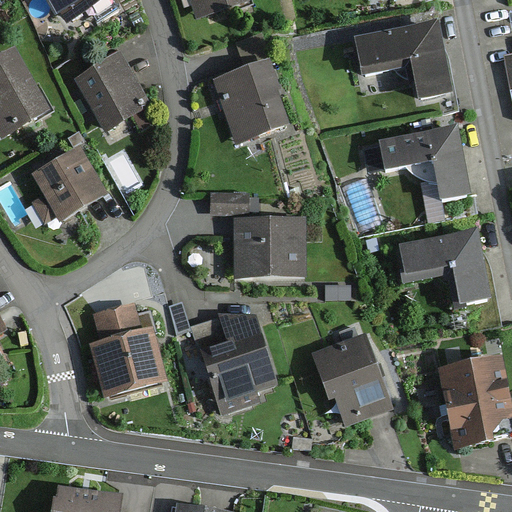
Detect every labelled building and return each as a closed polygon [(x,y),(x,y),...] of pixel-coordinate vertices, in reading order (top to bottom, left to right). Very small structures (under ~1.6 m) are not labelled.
[(4,0),(0,0),(0,19),(11,14),(4,0)] [(120,0),(60,0),(77,29),(122,4),(120,0)] [(254,0),(197,0),(203,19),(256,5),(254,0)] [(438,28),(353,44),(359,75),(413,65),(420,99),(450,94),(438,28)] [(19,53),(0,63),(0,122),(11,141),(56,115),(19,53)] [(125,64),(83,87),(112,139),(154,116),(125,64)] [(268,67),(218,84),(238,141),(283,125),(272,93),(277,91),(268,67)] [(460,127),(375,142),(381,173),(435,163),(441,197),(472,192),(465,157),(460,127)] [(84,161),(42,184),(69,234),(112,211),(84,161)] [(306,222),(234,222),(234,282),(306,282),(306,222)] [(489,246),(404,261),(410,292),(464,282),(471,316),(501,311),(489,246)] [(327,283),(328,296),(357,295),(357,283),(327,283)] [(135,305),(92,317),(100,345),(89,348),(104,402),(169,385),(154,330),(143,333),(135,305)] [(221,321),(192,330),(221,419),(261,406),(258,393),(279,387),(253,305),(220,316),(221,321)] [(360,427),(401,415),(380,344),(327,360),(339,400),(351,397),(360,427)] [(511,410),(503,360),(439,371),(454,454),(495,447),(494,440),(503,423),(511,421),(511,410)] [(120,511),(122,498),(59,489),(56,511),(120,511)]
